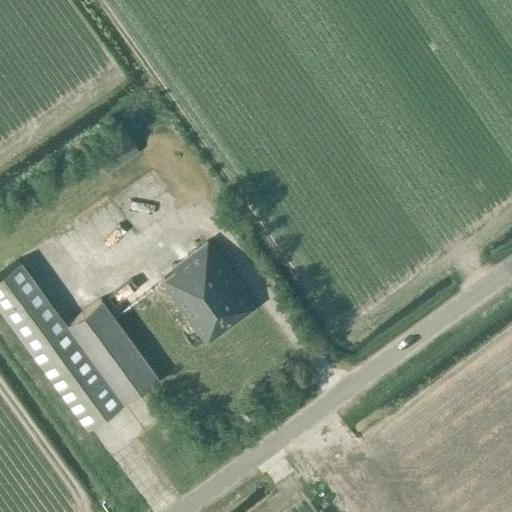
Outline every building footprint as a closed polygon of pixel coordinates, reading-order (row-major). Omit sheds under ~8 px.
[(124,131),(95,152),(109,172),(138,150),(124,131)] [(59,180),(80,216),(93,209),(71,172),(59,180)] [(52,187),(40,193),(58,230),(71,223),(52,187)] [(38,243),(51,236),(31,200),(18,207),(38,243)] [(0,243),(14,238),(9,224),(0,227),(0,243)] [(0,245),(0,264),(24,250),(16,236),(0,245)] [(161,277),(160,279),(204,340),(254,304),(206,240),(171,265),(174,268),(161,277)] [(55,267),(60,278),(90,265),(86,254),(55,267)] [(91,284),(117,265),(110,257),(85,275),(91,284)] [(158,375),(101,297),(66,322),(20,258),(0,272),(0,308),(87,427),(158,375)]
